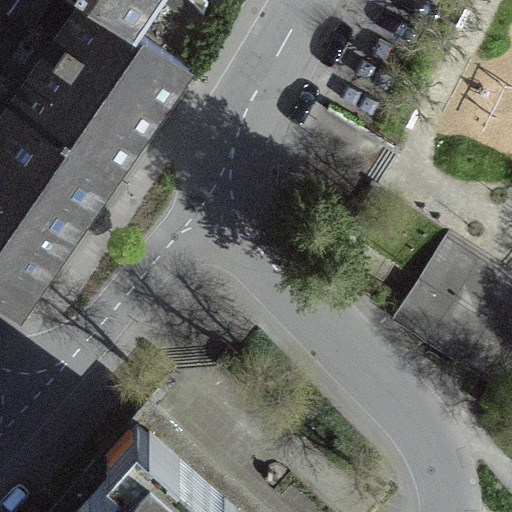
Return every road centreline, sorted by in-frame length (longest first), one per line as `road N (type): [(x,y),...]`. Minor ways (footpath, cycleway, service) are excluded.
road 1 (residential): [(220,202),(416,411),(441,457),(449,511)]
road 2 (residential): [(220,202),(0,430)]
road 3 (residential): [(310,0),(241,126),(220,202)]
